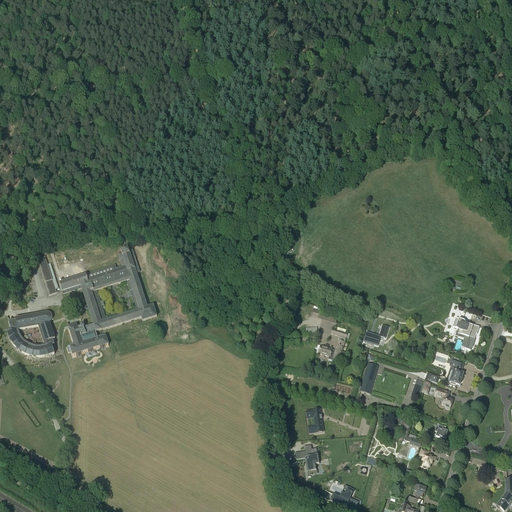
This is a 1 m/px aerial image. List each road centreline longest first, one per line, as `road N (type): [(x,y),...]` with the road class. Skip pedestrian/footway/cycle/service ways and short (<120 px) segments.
road 1 (track): [(511,234),(453,174),(444,151),(370,168),(351,186),(253,234),(184,239)]
road 2 (unclassified): [(184,239),(31,246),(41,300),(0,313)]
road 3 (unclassified): [(309,511),(281,490),(264,360),(287,298)]
road 4 (tertiary): [(439,511),(511,292)]
road 5 (unclassified): [(62,507),(65,441),(0,349)]
road 6 (residential): [(287,298),(269,270),(234,264),(184,239)]
